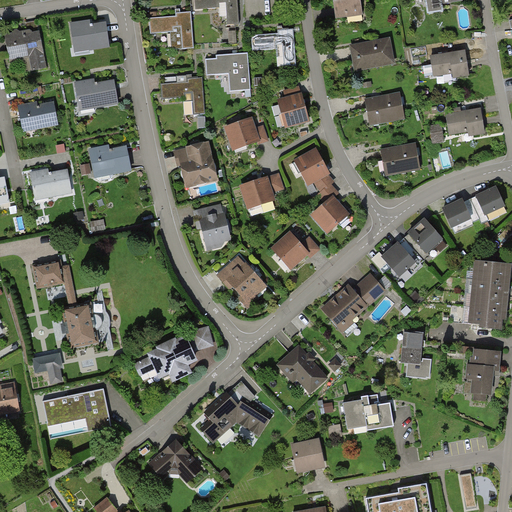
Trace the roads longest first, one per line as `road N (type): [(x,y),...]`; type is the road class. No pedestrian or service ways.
road 1 (residential): [(123,0),(175,247),(198,293),(246,351)]
road 2 (residential): [(305,0),(329,128),(387,225)]
road 3 (residential): [(387,225),(246,351)]
road 4 (residential): [(246,351),(157,431),(117,454)]
road 5 (residential): [(511,146),(483,0)]
road 6 (residential): [(511,168),(453,183),(387,225)]
